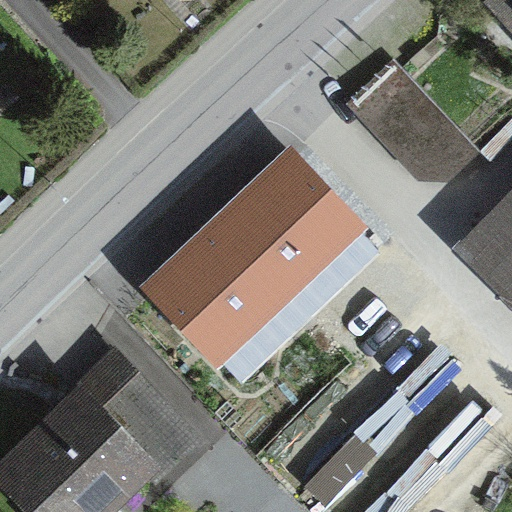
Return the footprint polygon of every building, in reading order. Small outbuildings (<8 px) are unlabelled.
[(472,151),(392,67),(355,102),(423,175),(446,175),(472,151)] [(291,150),(145,286),(217,364),(224,359),(240,380),(374,254),(357,235),(362,229),(291,150)] [(511,277),(505,285),(511,291),(511,237),(500,250),(511,261),(511,277)] [(5,473),(43,511),(79,511),(108,484),(115,492),(144,464),(115,434),(157,394),(115,350),(67,396),(75,405),(5,473)] [(293,467),(326,498),(376,446),(343,415),(293,467)]
